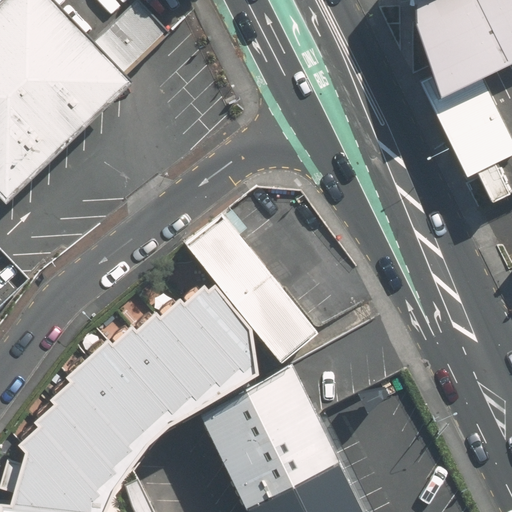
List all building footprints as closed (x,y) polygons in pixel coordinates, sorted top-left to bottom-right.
[(134,0),(95,38),(58,0),(0,0),(0,199),(183,25),(158,0),(134,0)] [(511,0),(400,0),(403,14),(426,88),(484,200),(511,187),(511,0)] [(225,211),(176,254),(263,372),(316,331),(225,211)] [(201,289),(195,284),(121,327),(58,375),(57,381),(18,423),(9,450),(2,497),(0,496),(0,511),(99,511),(117,472),(160,423),(240,382),(234,334),(201,289)] [(350,511),(281,371),(182,419),(227,511),(350,511)]
